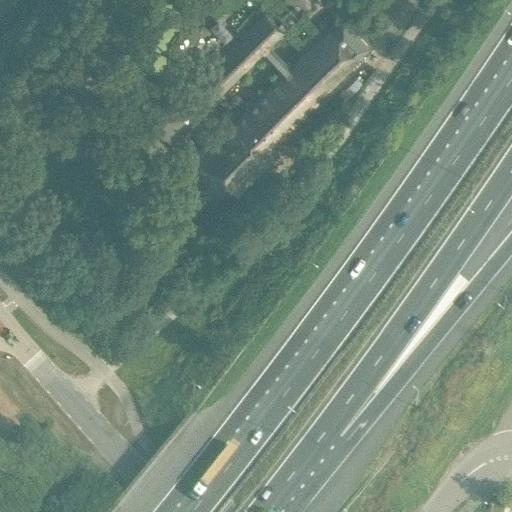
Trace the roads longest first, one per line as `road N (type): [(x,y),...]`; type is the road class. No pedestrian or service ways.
road 1 (motorway): [(511,81),(191,511)]
road 2 (motorway): [(303,463),(511,174)]
road 3 (motorway): [(303,463),(348,439),(511,244)]
road 4 (tertiary): [(176,511),(0,321)]
